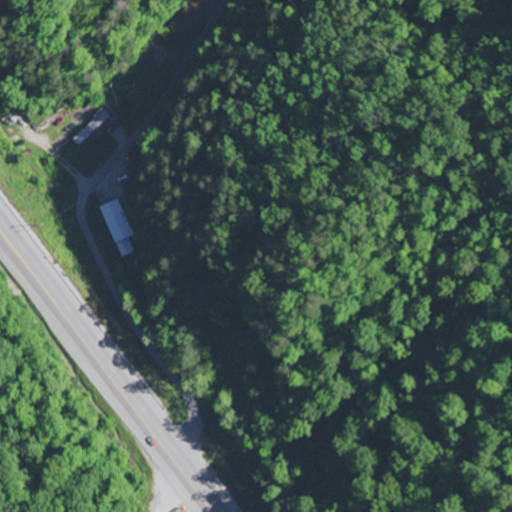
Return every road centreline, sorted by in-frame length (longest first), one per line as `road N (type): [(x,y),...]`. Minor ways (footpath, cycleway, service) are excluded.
road 1 (residential): [(176,466),(193,410),(116,291),(85,204),(97,176),(232,0)]
road 2 (trunk): [(210,511),(0,233)]
